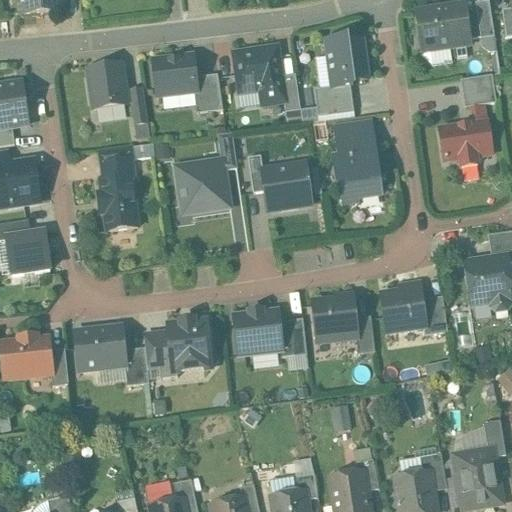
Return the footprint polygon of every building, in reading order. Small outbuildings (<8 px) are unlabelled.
[(19,0),(21,16),(60,13),(58,0),(19,0)] [(488,2),(479,4),(475,4),(480,40),(494,38),(488,2)] [(421,46),(426,50),(427,50),(430,52),(470,46),(468,35),(471,35),(472,34),(469,17),(469,16),(465,17),(463,6),(416,13),(421,46)] [(507,39),(511,38),(511,9),(502,12),(506,39),(507,39)] [(326,44),(331,86),(332,91),(353,88),(352,83),(367,81),(362,43),(347,45),(346,40),(326,43),(326,44)] [(277,49),(243,54),(233,55),(239,94),(260,91),(262,107),(285,104),(277,49)] [(157,97),(195,93),(196,93),(196,92),(192,58),(153,63),(157,97)] [(126,106),(120,70),(120,69),(120,67),(119,67),(89,72),(94,110),(95,111),(126,106)] [(284,104),(284,107),(285,114),(300,112),(295,76),(281,78),(285,104),(284,104)] [(217,77),(210,77),(195,79),(197,93),(194,93),(197,115),(222,112),(217,77)] [(492,77),(477,79),(460,82),(464,109),(496,104),(492,77)] [(26,119),(22,92),(22,91),(21,85),(0,88),(0,130),(12,129),(20,128),(20,124),(23,120),(26,119)] [(314,91),(316,108),(318,119),(354,114),(350,89),(332,91),(332,89),(331,89),(314,91)] [(491,156),(489,139),(486,124),(439,131),(444,163),(460,161),(462,169),(463,169),(475,167),(477,167),(476,159),(491,156)] [(348,128),(349,140),(350,146),(373,143),(370,125),(348,128)] [(319,149),(327,148),(327,147),(326,140),(330,139),(328,128),(316,129),(319,149)] [(381,195),(378,173),(377,169),(373,170),(372,169),(369,144),(350,147),(347,128),(335,130),(337,148),(340,148),(341,160),(334,161),(338,189),(355,186),(357,199),(381,195)] [(0,148),(14,146),(12,129),(0,130),(0,148)] [(237,171),(233,141),(232,136),(217,138),(221,163),(222,163),(223,173),(237,171)] [(0,167),(9,167),(7,152),(0,153),(0,167)] [(248,160),(251,185),(253,195),(265,194),(262,174),(260,158),(248,160)] [(134,178),(133,173),(132,161),(101,166),(103,181),(131,177),(131,178),(134,178)] [(0,209),(39,203),(33,163),(9,167),(0,167),(0,209)] [(228,209),(226,194),(222,163),(176,170),(182,206),(191,205),(192,214),(228,209)] [(262,174),(265,197),(265,198),(267,211),(270,211),(273,213),(280,212),(282,209),(296,207),(299,209),(306,208),(308,205),(311,205),(305,168),(262,174)] [(131,178),(103,181),(100,182),(101,195),(98,196),(97,196),(100,216),(104,215),(107,233),(137,229),(138,229),(138,228),(131,178)] [(0,242),(0,243),(7,242),(7,241),(29,238),(26,222),(0,226),(0,242)] [(511,233),(488,237),(489,244),(489,245),(491,261),(507,258),(507,259),(508,259),(511,258),(511,233)] [(7,242),(9,255),(12,277),(50,272),(44,235),(29,238),(7,241),(7,242)] [(472,306),(483,305),(489,304),(490,309),(496,313),(507,311),(511,306),(510,301),(511,300),(511,291),(507,259),(466,265),(472,306)] [(387,334),(388,333),(425,328),(420,291),(381,296),(387,334)] [(336,299),(336,300),(336,302),(313,304),(317,344),(357,340),(352,297),(336,299)] [(447,333),(447,330),(442,298),(421,301),(425,328),(424,329),(425,337),(447,334),(447,333)] [(282,352),(282,350),(281,350),(277,313),(262,315),(261,312),(250,313),(249,313),(249,316),(234,318),(238,357),(282,352)] [(374,354),(374,351),(371,318),(355,320),(357,339),(357,340),(356,340),(358,355),(374,354)] [(209,352),(206,323),(193,324),(193,321),(180,322),(180,325),(168,327),(168,334),(172,368),(147,370),(148,382),(177,379),(177,374),(211,370),(215,365),(216,364),(215,357),(209,352)] [(306,356),(303,325),(302,321),(279,323),(282,352),(281,353),(281,359),(306,356)] [(75,334),(79,373),(125,368),(124,352),(121,329),(75,334)] [(143,337),(145,350),(147,370),(172,368),(168,334),(143,337)] [(52,375),(50,356),(50,355),(48,341),(36,342),(36,339),(35,339),(20,340),(20,344),(19,344),(1,346),(2,362),(7,366),(9,380),(52,375)] [(125,368),(127,388),(149,385),(148,382),(147,370),(145,350),(124,352),(125,368)] [(68,387),(64,351),(50,353),(52,375),(51,376),(52,389),(68,387)] [(498,379),(511,395),(511,394),(511,369),(498,379)] [(28,396),(45,393),(43,379),(26,381),(28,396)] [(335,433),(351,430),(347,406),(331,408),(335,433)] [(484,426),(484,431),(488,452),(493,452),(494,459),(506,458),(500,423),(484,426)] [(462,511),(464,511),(488,508),(502,506),(493,452),(454,458),(462,511)] [(422,476),(423,476),(424,476),(427,475),(428,475),(429,475),(432,494),(447,492),(441,457),(420,460),(422,475),(422,476)] [(355,464),(356,470),(356,471),(357,474),(363,473),(366,493),(379,491),(372,461),(355,464)] [(369,511),(367,497),(366,496),(363,474),(330,479),(335,511),(369,511)] [(400,511),(434,511),(428,475),(427,475),(401,479),(403,491),(398,498),(398,499),(400,511)] [(317,500),(314,477),(314,476),(296,479),(298,494),(304,493),(306,502),(317,500)] [(197,511),(191,482),(180,484),(173,485),(177,502),(183,501),(185,511),(197,511)] [(240,490),(241,493),(241,494),(242,499),(243,499),(246,511),(259,511),(253,487),(240,490)] [(274,511),(307,511),(304,494),(304,493),(272,498),(274,511)] [(211,506),(211,511),(245,511),(243,499),(236,500),(231,497),(220,500),(216,505),(211,506)] [(70,511),(68,499),(48,503),(49,511),(70,511)] [(136,511),(134,501),(117,505),(118,511),(136,511)] [(185,511),(184,508),(183,501),(149,508),(149,511),(185,511)]
